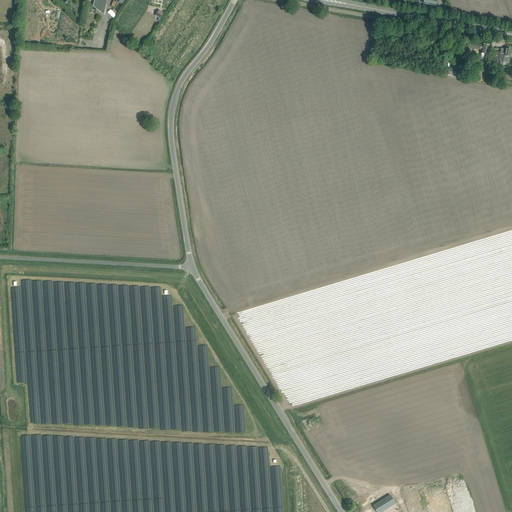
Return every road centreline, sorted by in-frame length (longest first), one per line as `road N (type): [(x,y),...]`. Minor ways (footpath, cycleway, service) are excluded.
road 1 (unclassified): [(341,511),(191,265)]
road 2 (unclassified): [(191,265),(172,110),(234,0)]
road 3 (residential): [(511,42),(278,0)]
road 4 (unclassified): [(191,265),(0,257)]
road 5 (primary): [(511,35),(372,9)]
road 6 (unclassified): [(511,24),(378,0)]
